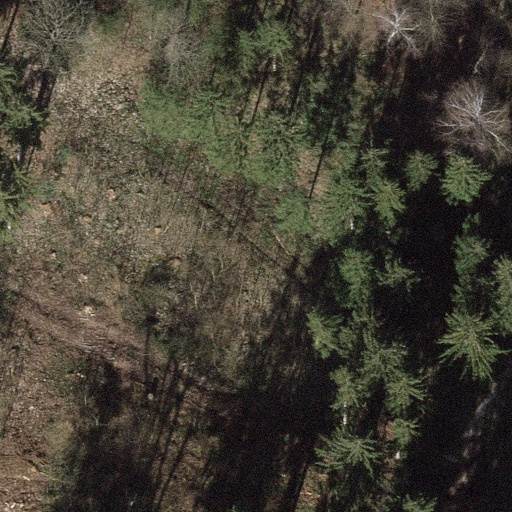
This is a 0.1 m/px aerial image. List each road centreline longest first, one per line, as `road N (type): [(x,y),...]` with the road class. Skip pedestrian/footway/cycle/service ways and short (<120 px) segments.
road 1 (track): [(325,511),(405,499),(511,505)]
road 2 (track): [(405,499),(511,400)]
